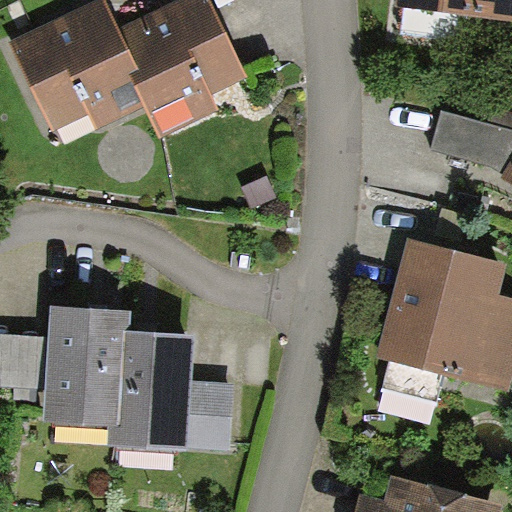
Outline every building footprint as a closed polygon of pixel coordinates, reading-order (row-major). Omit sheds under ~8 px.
[(199,0),(172,13),(121,38),(141,80),(131,85),(145,114),(159,143),(220,113),(214,101),(247,85),(204,0),(199,0)] [(511,0),(399,0),(398,15),(511,29),(511,0)] [(50,30),(13,48),(57,140),(90,124),(96,137),(145,114),(131,85),(141,80),(121,38),(104,5),(50,30)] [(510,177),(511,174),(511,134),(443,113),(431,155),(510,177)] [(509,274),(410,247),(378,364),(509,399),(511,387),(511,304),(501,302),(509,274)] [(49,314),(48,343),(45,392),(43,434),(108,437),(123,438),(129,345),(136,346),(138,319),(100,317),(49,314)] [(17,342),(0,341),(0,388),(14,390),(17,342)] [(14,390),(45,392),(48,343),(17,342),(14,390)] [(189,461),(190,453),(193,387),(194,345),(147,344),(136,346),(129,345),(123,438),(108,437),(108,458),(189,461)] [(238,389),(193,387),(190,453),(234,455),(238,389)] [(501,511),(502,511),(391,484),(386,503),(360,497),(356,511),(501,511)]
